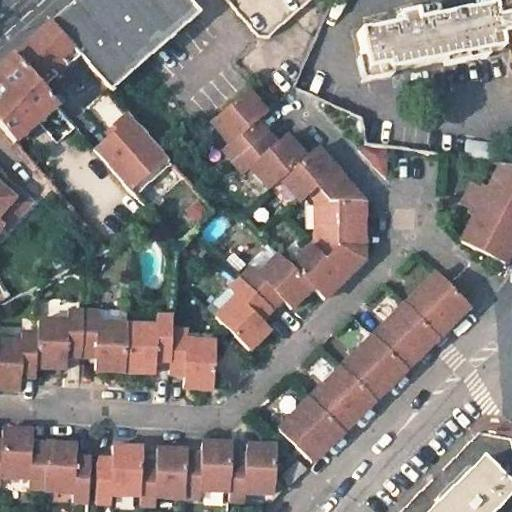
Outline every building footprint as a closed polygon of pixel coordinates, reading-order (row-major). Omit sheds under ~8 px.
[(109,92),(198,15),(185,0),(74,0),(51,21),(80,56),(109,92)] [(224,0),(257,38),(268,39),(313,0),(224,0)] [(409,11),(392,15),(393,24),(353,31),(361,76),(495,51),(493,37),(509,34),(511,53),(511,0),(501,0),(505,15),(490,18),(487,6),(411,21),(409,11)] [(41,89),(80,56),(51,21),(14,57),(41,89)] [(41,89),(14,57),(0,70),(0,129),(16,148),(56,108),(41,89)] [(268,115),(248,92),(212,124),(231,146),(224,153),(233,164),(267,134),(258,123),(268,115)] [(165,161),(128,115),(111,128),(117,134),(113,137),(112,135),(93,152),(127,193),(141,181),(141,180),(148,173),(149,174),(153,171),(153,170),(160,164),(161,164),(165,161)] [(277,145),(267,134),(233,164),(243,175),(250,170),(269,192),(280,182),(306,159),(286,136),(277,145)] [(316,242),(291,267),(313,289),(325,301),(365,261),(364,246),(357,246),(357,233),(364,233),(364,203),(317,149),(306,159),(280,182),(300,204),(312,194),(316,199),(316,242)] [(458,245),(487,259),(502,267),(511,247),(511,169),(498,167),(486,191),(471,219),(458,245)] [(28,202),(0,180),(0,226),(5,231),(28,202)] [(464,216),(471,219),(486,191),(479,188),(477,191),(469,187),(458,208),(466,212),(464,216)] [(258,271),(275,255),(267,246),(250,263),(258,271)] [(313,289),(291,267),(280,255),(259,276),(253,269),(241,280),(273,312),(283,301),(292,310),(313,289)] [(437,275),(405,304),(434,335),(444,325),(449,330),(471,309),(437,275)] [(273,312),(241,280),(231,291),(237,298),(217,318),(250,352),(272,331),(262,322),(273,312)] [(434,335),(405,304),(373,335),(401,365),(412,355),(416,360),(438,339),(434,335)] [(81,359),(84,315),(68,314),(67,324),(39,322),(38,336),(37,370),(66,371),(67,358),(81,359)] [(100,316),(84,315),(81,359),(96,360),(95,373),(125,374),(127,327),(99,325),(100,316)] [(156,328),(127,327),(125,374),(155,376),(156,363),(170,364),(172,332),(173,319),(157,319),(156,328)] [(444,325),(434,335),(438,339),(449,330),(444,325)] [(188,333),(172,332),(170,364),(170,377),(184,378),(184,390),(214,392),(217,344),(188,343),(188,333)] [(37,370),(38,336),(23,335),(22,345),(0,343),(0,391),(21,393),(21,381),(36,381),(37,370)] [(384,390),(406,370),(401,365),(373,335),(340,365),(369,395),(379,386),(384,390)] [(406,370),(416,360),(412,355),(401,365),(406,370)] [(308,396),(336,426),(347,416),(351,421),(373,400),(369,395),(340,365),(308,396)] [(373,400),(384,390),(379,386),(369,395),(373,400)] [(308,396),(275,429),(305,458),(315,448),(320,453),(341,431),(336,426),(308,396)] [(336,426),(341,431),(351,421),(347,416),(336,426)] [(0,430),(0,479),(25,481),(25,491),(40,492),(43,447),(28,446),(29,432),(0,430)] [(43,445),(43,447),(40,492),(40,493),(69,494),(68,504),(84,505),(85,490),(86,475),(86,460),(72,460),(73,446),(43,445)] [(197,459),(183,458),(182,500),(182,501),(197,501),(198,493),(227,494),(228,460),(228,446),(198,445),(197,459)] [(310,463),(320,453),(315,448),(305,458),(310,463)] [(242,460),(228,460),(227,494),(226,504),(242,505),(242,496),(271,497),(273,449),(243,449),(242,460)] [(108,462),(93,461),(93,476),(92,491),(91,505),(107,506),(107,497),(136,499),(138,463),(139,451),(109,450),(108,462)] [(153,463),(138,463),(136,499),(136,507),(152,508),(153,499),(182,500),(183,458),(183,452),(153,451),(153,463)] [(489,511),(511,490),(478,458),(424,511),(489,511)] [(288,484),(304,469),(297,461),(281,476),(288,484)]
